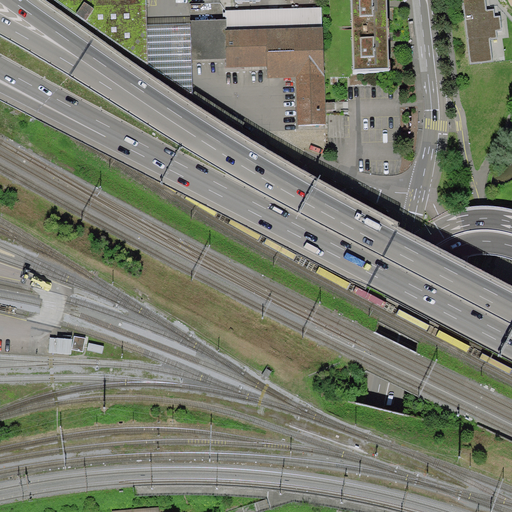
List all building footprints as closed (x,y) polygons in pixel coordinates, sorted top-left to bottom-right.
[(144,0),(49,0),(147,68),(144,0)] [(349,0),(351,34),(383,34),(383,25),(386,25),(386,7),(385,1),(382,1),(382,0),(349,0)] [(461,0),(470,64),(493,61),(490,39),(496,38),(496,31),(501,30),(500,17),(495,17),(493,10),(486,11),(484,0),(461,0)] [(226,67),(266,66),(266,78),(296,77),(297,127),(323,126),(323,107),(321,76),(322,76),(320,10),(224,13),(224,22),(189,23),(190,62),(225,61),(226,67)] [(387,42),(383,42),(383,34),(351,34),(352,75),(384,75),(384,65),(387,65),(387,47),(387,42)]
